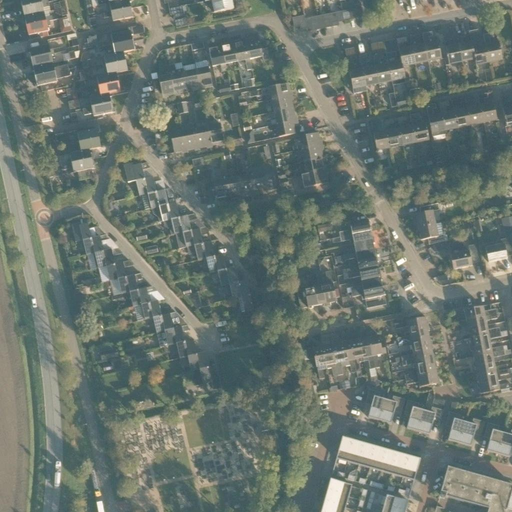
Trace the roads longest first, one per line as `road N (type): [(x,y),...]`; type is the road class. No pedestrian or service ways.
road 1 (primary): [(49,511),(51,395),(0,132)]
road 2 (unclassified): [(111,511),(39,219)]
road 3 (residential): [(427,288),(293,50)]
road 4 (residential): [(293,50),(511,7)]
road 5 (residential): [(213,346),(88,208)]
road 6 (unclassified): [(39,219),(0,41)]
road 7 (residential): [(238,254),(121,125)]
road 8 (residential): [(159,43),(269,22),(293,50)]
